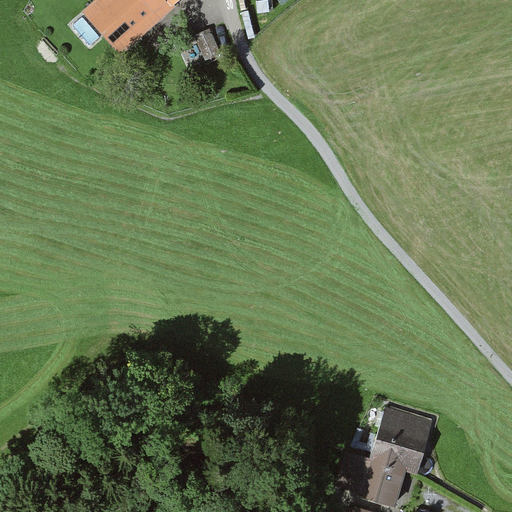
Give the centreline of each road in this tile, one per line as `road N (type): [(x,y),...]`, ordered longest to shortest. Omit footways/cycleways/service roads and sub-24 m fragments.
road 1 (track): [(511,380),(360,208),(324,150)]
road 2 (residential): [(324,150),(247,58),(230,0)]
